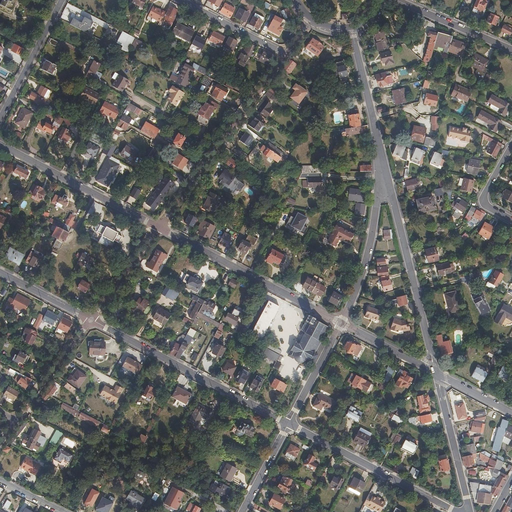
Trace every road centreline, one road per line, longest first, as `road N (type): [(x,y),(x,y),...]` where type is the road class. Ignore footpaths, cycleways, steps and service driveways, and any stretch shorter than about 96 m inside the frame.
road 1 (residential): [(288,423),(89,319)]
road 2 (residential): [(158,227),(286,53)]
road 3 (residential): [(435,371),(382,170)]
road 4 (residential): [(158,227),(341,322)]
road 5 (tertiary): [(288,423),(457,511)]
road 6 (residential): [(0,145),(158,227)]
road 7 (residential): [(341,322),(366,258),(382,170)]
road 8 (residential): [(382,170),(349,28)]
road 9 (residential): [(469,511),(435,371)]
road 10 (residential): [(0,119),(61,0)]
road 11 (residential): [(511,50),(394,0)]
road 12 (residential): [(15,420),(89,319)]
